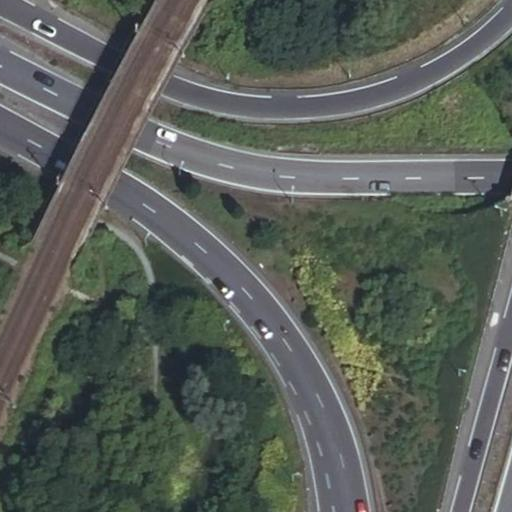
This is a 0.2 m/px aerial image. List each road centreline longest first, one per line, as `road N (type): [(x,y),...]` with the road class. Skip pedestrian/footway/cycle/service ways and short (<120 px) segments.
road 1 (trunk): [(511,9),(426,79),(362,100),(275,110),(190,95),(1,0)]
road 2 (trunk): [(0,120),(149,204),(245,282),(307,367),(334,426),(355,511)]
road 3 (trunk): [(511,174),(330,176),(214,161),(159,145),(0,61)]
road 4 (trunk): [(511,328),(460,511)]
